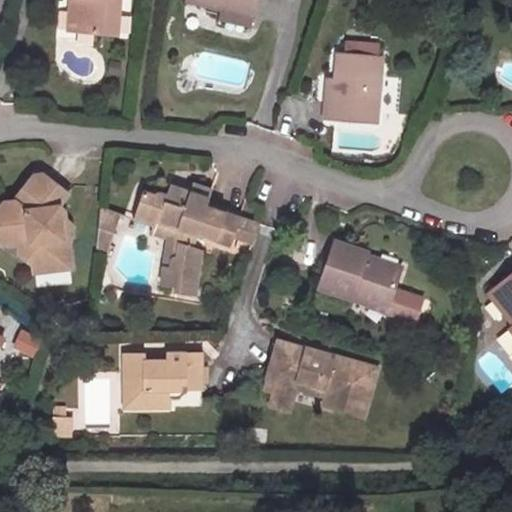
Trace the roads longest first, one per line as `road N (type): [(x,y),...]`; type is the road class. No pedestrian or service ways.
road 1 (residential): [(0,132),(241,148),(399,198)]
road 2 (residential): [(399,198),(469,224),(494,218),(511,200)]
